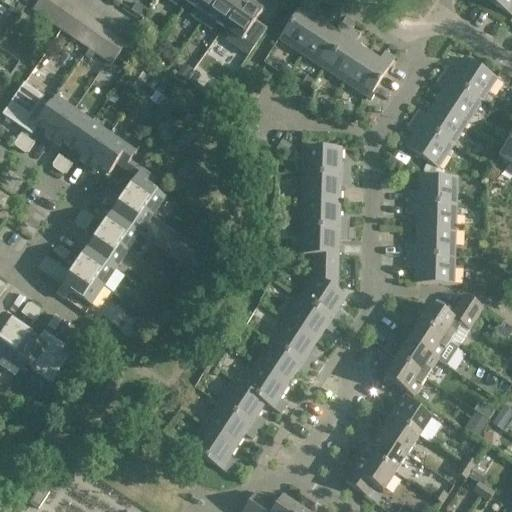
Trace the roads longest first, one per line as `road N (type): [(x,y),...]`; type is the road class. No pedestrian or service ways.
road 1 (residential): [(298,478),(358,380),(347,363),(382,299),(371,276),(376,145),(428,63),(422,32)]
road 2 (residential): [(22,278),(74,200),(10,151)]
